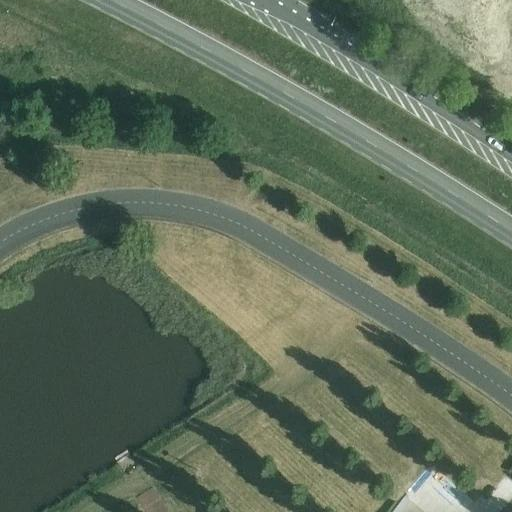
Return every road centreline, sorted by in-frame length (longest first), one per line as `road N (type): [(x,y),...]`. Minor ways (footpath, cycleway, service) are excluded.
road 1 (primary): [(100,0),(360,138),(511,237)]
road 2 (primary): [(511,163),(255,0)]
